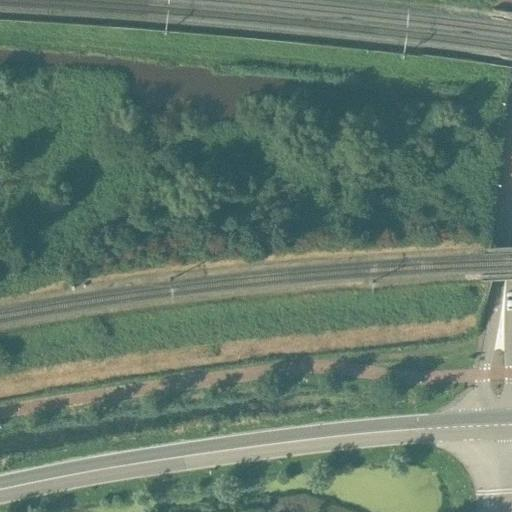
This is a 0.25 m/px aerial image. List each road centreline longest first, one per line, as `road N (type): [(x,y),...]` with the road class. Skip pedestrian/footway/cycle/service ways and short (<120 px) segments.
road 1 (secondary): [(497,424),(177,457),(0,490)]
road 2 (unclassified): [(497,424),(511,212)]
